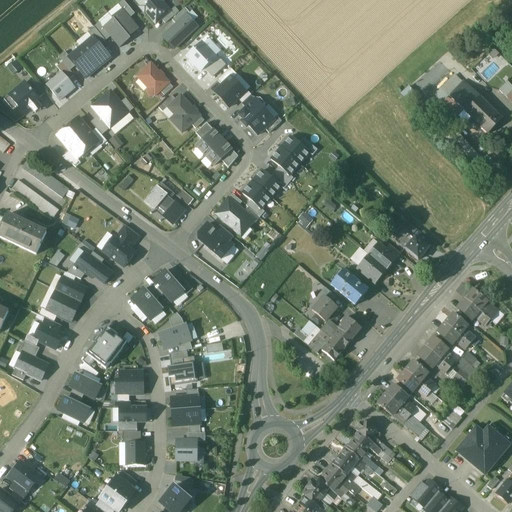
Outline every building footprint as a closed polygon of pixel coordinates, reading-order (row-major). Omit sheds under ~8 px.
[(135,0),(135,1),(155,24),(170,12),(160,0),(135,0)] [(122,10),(130,19),(135,15),(123,1),(118,6),(122,10)] [(112,19),(113,20),(129,38),(139,30),(130,19),(122,10),(112,19)] [(198,27),(187,16),(163,37),(175,49),(198,27)] [(113,20),(103,29),(111,38),(120,49),(130,40),(113,20)] [(99,24),(94,28),(105,42),(111,38),(103,29),(99,24)] [(88,33),(100,47),(105,42),(94,28),(88,33)] [(92,38),(80,48),(97,69),(110,59),(92,38)] [(215,58),(202,44),(186,58),(199,72),(203,69),(215,58)] [(69,57),(68,59),(75,67),(85,79),(97,69),(80,48),(69,57)] [(63,63),(70,72),(75,67),(68,59),(69,57),(65,52),(58,58),(63,63)] [(215,58),(203,69),(212,78),(225,66),(216,56),(215,58)] [(6,67),(11,74),(20,67),(15,60),(6,67)] [(62,75),(68,81),(74,77),(70,72),(63,63),(57,68),(62,75)] [(169,84),(151,65),(137,78),(148,90),(147,91),(146,94),(150,97),(152,97),(154,95),(155,97),(160,92),(169,84)] [(231,69),(218,81),(222,86),(231,78),(233,80),(237,76),(231,69)] [(62,75),(47,88),(58,101),(73,88),(68,81),(62,75)] [(222,86),(215,93),(229,108),(245,94),(243,92),(233,80),(231,78),(222,86)] [(33,81),(26,86),(38,100),(45,95),(33,81)] [(511,87),(507,82),(498,90),(504,96),(511,89),(511,87)] [(26,86),(23,83),(7,96),(24,117),(41,104),(38,100),(26,86)] [(479,98),(464,83),(450,96),(465,112),(479,98)] [(169,84),(160,92),(164,96),(173,88),(169,84)] [(110,94),(93,108),(99,116),(110,129),(128,115),(119,105),(110,94)] [(172,96),(159,109),(163,113),(168,108),(176,101),(172,96)] [(200,117),(180,96),(176,101),(168,108),(179,120),(174,125),(182,134),(191,125),(200,117)] [(251,96),(242,105),(246,109),(255,101),(251,96)] [(479,98),(465,112),(477,124),(491,109),(479,98)] [(266,105),(260,99),(256,99),(255,101),(246,109),(240,115),(240,117),(243,121),(245,121),(248,123),(248,124),(248,126),(258,136),(264,130),(274,121),(264,110),(265,109),(266,105)] [(125,100),(119,105),(128,115),(134,110),(125,100)] [(491,109),(477,124),(488,135),(502,120),(491,109)] [(110,129),(99,116),(90,123),(102,136),(110,129)] [(200,117),(191,125),(195,129),(204,121),(200,117)] [(274,121),(264,130),(269,134),(281,122),(277,117),(274,121)] [(78,120),(68,128),(88,151),(98,143),(91,134),(78,120)] [(203,142),(214,132),(207,125),(196,135),(203,142)] [(77,160),(88,151),(68,128),(58,137),(70,151),(77,160)] [(96,130),(91,134),(101,147),(107,143),(96,130)] [(196,149),(204,158),(222,141),(214,132),(203,142),(196,149)] [(115,135),(108,141),(116,149),(122,144),(115,135)] [(9,146),(0,138),(0,152),(2,154),(9,146)] [(300,166),(310,154),(299,145),(290,138),(281,149),(300,166)] [(299,145),(310,154),(313,157),(318,151),(304,139),(299,145)] [(204,158),(213,168),(220,161),(231,150),(222,141),(204,158)] [(291,176),(300,166),(281,149),(271,160),(280,167),(291,176)] [(239,158),(231,150),(220,161),(228,168),(239,158)] [(77,160),(70,151),(62,158),(75,168),(81,164),(77,160)] [(68,191),(27,160),(21,169),(61,199),(68,191)] [(294,179),(291,176),(280,167),(275,173),(288,185),(294,179)] [(271,199),(281,188),(270,179),(262,172),(261,173),(252,183),(271,199)] [(284,190),(288,185),(275,173),(270,179),(281,188),(284,190)] [(127,177),(118,187),(123,191),(132,180),(127,177)] [(58,211),(18,181),(11,190),(52,220),(58,211)] [(261,210),(271,199),(252,183),(242,194),(251,201),(261,210)] [(161,184),(157,188),(166,196),(171,200),(175,195),(161,184)] [(166,196),(157,188),(146,202),(155,209),(157,207),(166,196)] [(193,200),(182,190),(177,195),(189,205),(193,200)] [(166,215),(175,204),(166,196),(157,207),(166,215)] [(244,213),(228,200),(215,215),(239,235),(246,227),(248,228),(253,222),(254,223),(255,222),(244,213)] [(248,209),(260,218),(264,213),(261,210),(251,201),(246,207),(248,209)] [(173,224),(184,211),(175,204),(166,215),(164,217),(173,224)] [(260,218),(248,209),(244,213),(255,222),(254,223),(255,224),(260,218)] [(303,213),(297,218),(305,227),(311,222),(303,213)] [(46,233),(7,215),(0,229),(0,237),(36,255),(46,233)] [(70,216),(66,226),(74,229),(78,220),(70,216)] [(233,247),(229,244),(215,232),(208,225),(199,236),(198,242),(222,260),(233,247)] [(125,227),(116,239),(130,250),(139,237),(125,227)] [(220,227),(215,232),(229,244),(234,238),(220,227)] [(415,238),(402,227),(392,239),(397,244),(404,236),(411,242),(415,238)] [(135,254),(130,250),(116,239),(114,238),(103,254),(124,269),(135,254)] [(428,249),(415,238),(411,242),(405,250),(418,261),(428,249)] [(79,247),(89,255),(94,248),(84,241),(79,247)] [(385,250),(379,245),(369,256),(386,270),(395,260),(395,259),(385,250)] [(401,255),(390,245),(385,250),(395,259),(395,260),(396,261),(401,255)] [(50,263),(57,267),(63,255),(56,251),(50,263)] [(93,253),(90,258),(100,265),(104,261),(93,253)] [(85,254),(75,266),(86,275),(92,279),(93,277),(104,285),(112,275),(100,265),(90,258),(85,254)] [(386,270),(369,256),(359,268),(366,273),(376,282),(377,281),(386,270)] [(80,281),(86,275),(75,266),(73,265),(67,274),(80,281)] [(343,271),(331,285),(356,306),(359,301),(364,301),(364,296),(368,292),(343,271)] [(164,272),(153,282),(156,285),(164,294),(172,303),(183,293),(176,284),(164,272)] [(376,282),(366,273),(361,279),(373,288),(378,282),(377,281),(376,282)] [(86,290),(62,278),(56,291),(80,303),(86,290)] [(182,279),(176,284),(183,293),(187,296),(193,291),(182,279)] [(324,289),(315,281),(311,286),(320,293),(324,289)] [(164,294),(156,285),(152,289),(160,298),(164,294)] [(336,297),(325,288),(320,294),(324,298),(324,297),(331,303),(336,297)] [(160,298),(152,289),(147,294),(155,303),(160,298)] [(143,290),(132,300),(135,304),(148,318),(150,321),(162,311),(155,303),(147,294),(143,290)] [(487,303),(472,290),(464,300),(479,312),(487,303)] [(80,303),(56,291),(46,312),(71,324),(80,303)] [(324,298),(312,311),(325,322),(337,308),(331,303),(324,297),(324,298)] [(479,312),(464,300),(456,309),(471,322),(479,312)] [(494,315),(489,311),(492,307),(487,303),(479,312),(484,316),(489,321),(491,319),(494,315)] [(148,318),(135,304),(130,309),(142,323),(148,318)] [(511,314),(511,313),(504,305),(499,310),(508,319),(511,314)] [(467,327),(452,314),(444,324),(459,336),(467,327)] [(169,321),(173,331),(184,327),(183,321),(177,315),(169,321)] [(489,321),(484,316),(479,322),(485,327),(488,323),(489,321)] [(57,351),(65,333),(60,331),(62,325),(45,317),(34,341),(38,343),(57,351)] [(342,327),(340,330),(339,331),(331,340),(343,351),(346,347),(354,338),(361,329),(347,317),(340,326),(342,327)] [(339,331),(328,322),(320,331),(320,332),(331,340),(339,331)] [(459,336),(444,324),(436,333),(451,346),(459,336)] [(193,341),(187,326),(173,331),(159,336),(164,351),(178,346),(190,342),(193,341)] [(122,350),(127,343),(107,328),(99,338),(97,337),(95,340),(92,343),(94,344),(86,355),(87,356),(95,362),(106,370),(111,364),(109,362),(120,348),(122,350)] [(320,331),(316,328),(312,333),(316,337),(317,336),(320,332),(320,331)] [(311,336),(304,331),(298,338),(304,344),(311,336)] [(331,340),(320,332),(317,336),(321,339),(328,344),(331,340)] [(474,339),(469,334),(464,340),(470,345),(471,343),(474,339)] [(28,338),(25,343),(36,348),(38,343),(34,341),(28,338)] [(447,351),(432,338),(424,347),(439,360),(447,351)] [(321,339),(318,342),(314,339),(312,342),(321,349),(320,350),(322,351),(328,344),(321,339)] [(343,351),(331,340),(328,344),(322,351),(334,361),(343,351)] [(464,340),(459,346),(465,350),(468,347),(470,345),(464,340)] [(190,342),(178,346),(181,353),(187,351),(192,350),(190,342)] [(321,349),(312,342),(308,346),(317,354),(320,350),(321,349)] [(22,355),(34,361),(39,350),(36,348),(25,343),(24,343),(19,353),(22,355)] [(231,343),(205,344),(206,361),(232,360),(231,343)] [(439,360),(424,347),(417,357),(432,369),(435,365),(439,360)] [(169,356),(171,368),(183,366),(182,360),(188,359),(187,351),(181,353),(169,356)] [(477,361),(467,353),(462,359),(472,367),(476,362),(477,361)] [(41,384),(49,368),(34,361),(22,355),(14,371),(26,377),(41,384)] [(95,362),(87,356),(82,362),(90,368),(95,362)] [(171,368),(167,368),(170,387),(198,382),(194,358),(188,359),(182,360),(183,366),(171,368)] [(454,363),(449,358),(444,364),(451,370),(453,371),(455,368),(452,366),(454,363)] [(444,364),(439,360),(435,365),(440,369),(444,364)] [(428,374),(413,361),(405,371),(420,383),(428,374)] [(450,368),(444,364),(440,369),(439,370),(445,374),(448,371),(450,368)] [(470,376),(463,370),(460,373),(468,380),(470,376)] [(26,377),(14,371),(12,376),(23,382),(26,377)] [(420,383),(405,371),(398,380),(412,393),(416,388),(420,383)] [(117,374),(117,396),(129,396),(144,396),(143,373),(117,374)] [(460,373),(459,373),(456,377),(464,384),(468,380),(460,373)] [(102,387),(77,375),(70,388),(73,390),(84,395),(95,400),(102,387)] [(435,386),(430,381),(425,387),(431,392),(432,390),(435,386)] [(420,383),(416,388),(421,392),(425,387),(420,383)] [(408,397),(393,384),(385,394),(400,406),(404,401),(408,397)] [(511,384),(502,397),(511,405),(511,384)] [(431,392),(425,387),(421,392),(420,393),(426,398),(431,392)] [(73,390),(71,395),(82,400),(84,395),(73,390)] [(400,406),(385,394),(377,403),(392,416),(400,406)] [(82,400),(71,395),(68,400),(79,405),(82,400)] [(170,398),(172,413),(200,411),(198,396),(187,397),(170,398)] [(68,400),(65,399),(59,412),(84,424),(90,411),(79,405),(68,400)] [(465,413),(450,400),(446,405),(448,406),(461,417),(465,413)] [(409,405),(404,401),(400,406),(405,410),(409,405)] [(426,415),(412,403),(410,405),(415,409),(410,415),(419,423),(426,415)] [(410,405),(409,404),(409,405),(405,410),(410,415),(415,409),(410,405)] [(400,406),(392,416),(402,424),(410,415),(405,410),(400,406)] [(461,417),(448,406),(443,412),(456,423),(461,417)] [(119,408),(119,423),(137,423),(148,423),(148,408),(131,408),(119,408)] [(172,413),(172,428),(188,427),(200,426),(200,411),(172,413)] [(410,415),(402,424),(413,433),(421,424),(419,423),(410,415)] [(376,433),(362,422),(356,431),(359,434),(359,433),(369,441),(373,437),(376,433)] [(119,423),(119,433),(123,433),(137,433),(137,423),(119,423)] [(421,424),(413,433),(418,437),(425,428),(421,424)] [(479,426),(457,452),(485,475),(511,443),(487,424),(483,429),(479,426)] [(137,433),(123,433),(123,444),(127,444),(141,444),(141,433),(137,433)] [(369,441),(359,433),(359,434),(352,442),(366,453),(369,450),(373,445),(369,441)] [(381,444),(373,437),(369,441),(373,445),(378,448),(381,444)] [(199,442),(177,441),(177,461),(198,462),(199,442)] [(366,453),(352,442),(346,450),(360,461),(364,456),(366,453)] [(127,444),(128,466),(145,466),(145,444),(141,444),(127,444)] [(389,451),(381,444),(378,448),(382,452),(386,455),(389,451)] [(378,448),(373,445),(369,450),(378,457),(382,452),(378,448)] [(360,461),(346,450),(340,458),(353,469),(356,466),(360,461)] [(378,457),(384,462),(388,457),(386,455),(382,452),(378,457)] [(372,464),(364,456),(360,461),(369,468),(372,464)] [(353,469),(340,458),(333,465),(347,477),(350,472),(353,469)] [(27,461),(24,465),(33,472),(37,468),(27,461)] [(369,468),(360,461),(356,466),(365,473),(369,468)] [(24,465),(21,463),(10,478),(15,482),(30,493),(41,478),(33,472),(24,465)] [(379,469),(372,464),(369,468),(375,474),(379,469)] [(347,477),(333,465),(327,473),(340,485),(342,482),(347,477)] [(122,472),(118,478),(132,489),(137,483),(122,472)] [(359,479),(350,472),(347,477),(355,484),(359,479)] [(340,485),(327,473),(320,482),(329,490),(333,493),(337,488),(340,485)] [(194,480),(176,476),(174,487),(185,497),(191,489),(194,480)] [(355,484),(347,477),(342,482),(351,489),(355,484)] [(118,478),(109,490),(129,504),(137,492),(132,489),(118,478)] [(329,490),(320,482),(316,478),(309,486),(323,497),(325,494),(329,490)] [(492,490),(499,482),(494,478),(487,486),(492,490)] [(382,496),(363,482),(362,483),(359,479),(355,484),(367,494),(377,502),(382,496)] [(414,499),(425,509),(438,494),(441,491),(430,481),(425,487),(414,499)] [(506,481),(495,495),(507,505),(511,498),(511,485),(506,481)] [(30,493),(15,482),(9,489),(14,493),(24,501),(30,493)] [(414,499),(425,487),(421,483),(409,497),(414,500),(414,499)] [(367,494),(355,484),(351,489),(363,499),(367,494)] [(397,492),(387,484),(384,489),(393,496),(397,492)] [(323,497),(309,486),(302,494),(306,497),(316,506),(320,501),(323,497)] [(185,497),(174,487),(160,504),(170,511),(181,511),(190,501),(185,497)] [(345,495),(337,488),(333,493),(338,497),(341,500),(345,495)] [(109,490),(100,502),(114,511),(122,511),(129,504),(109,490)] [(333,493),(329,490),(325,494),(334,501),(338,497),(333,493)] [(10,499),(0,491),(0,511),(15,511),(20,506),(10,499)] [(14,493),(10,499),(20,506),(24,501),(14,493)] [(438,494),(425,509),(424,510),(426,511),(440,511),(449,503),(438,494)] [(350,499),(345,495),(341,500),(346,503),(350,499)] [(316,506),(306,497),(299,506),(306,511),(317,511),(320,509),(316,506)] [(459,511),(462,509),(452,499),(449,503),(440,511),(459,511)] [(324,511),(328,508),(320,501),(316,506),(320,509),(323,511),(324,511)] [(100,502),(96,507),(102,511),(114,511),(100,502)] [(102,511),(96,507),(90,503),(86,508),(88,510),(89,509),(92,511),(102,511)]
